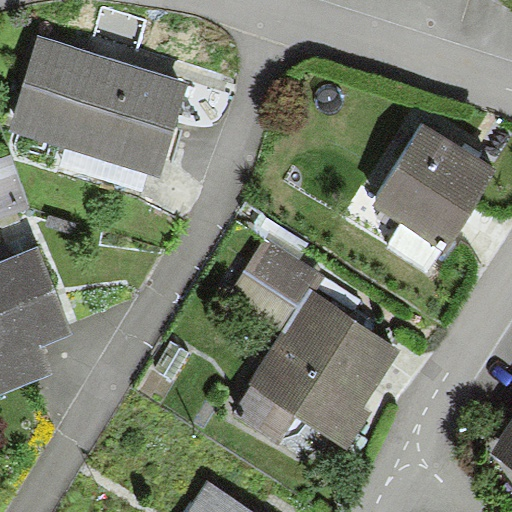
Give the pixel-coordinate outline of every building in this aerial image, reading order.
[(35,40),(12,120),(150,160),(173,81),(35,40)] [(421,124),(376,194),(435,231),(479,160),(421,124)] [(0,204),(20,196),(4,157),(0,158),(0,204)] [(30,241),(0,253),(0,375),(36,360),(25,334),(62,319),(30,241)] [(332,429),(386,344),(298,288),(309,270),(264,242),(243,275),(298,309),(254,379),(332,429)] [(237,415),(282,445),(301,416),(256,387),(237,415)] [(511,449),(511,415),(496,438),(511,449)] [(247,511),(213,491),(200,511),(247,511)]
